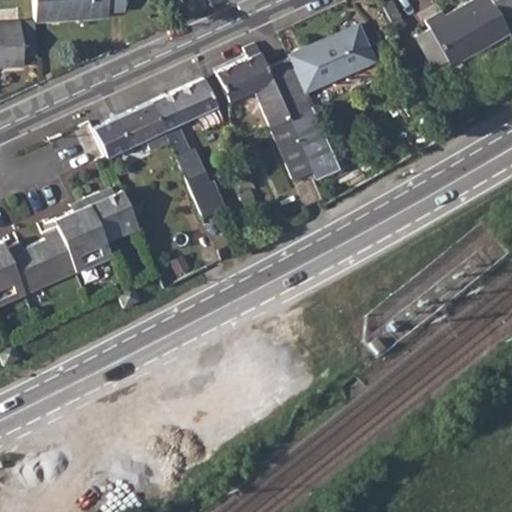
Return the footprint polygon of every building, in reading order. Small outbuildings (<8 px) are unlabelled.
[(31,0),(33,19),(105,14),(104,11),(123,9),(122,0),(31,0)] [(391,0),(389,0),(381,4),(394,27),(404,22),(391,0)] [(428,27),(416,34),(433,66),(446,59),(450,64),(509,32),(491,0),(468,0),(444,14),(441,9),(424,19),(428,27)] [(18,20),(0,21),(0,64),(21,63),(18,20)] [(357,22),(287,52),(304,90),(367,61),(359,43),(364,40),(357,22)] [(255,41),(244,46),(248,56),(215,71),(228,100),(253,88),(259,102),(258,102),(290,179),(309,170),(287,117),(268,72),(255,41)] [(202,77),(150,100),(169,143),(174,155),(200,218),(223,209),(212,179),(208,181),(193,147),(188,149),(176,123),(215,105),(202,77)] [(150,100),(92,127),(94,131),(104,153),(105,155),(135,142),(144,137),(150,150),(169,143),(150,100)] [(310,108),(287,117),(309,170),(313,179),(336,169),(310,108)] [(88,119),(79,124),(95,160),(105,155),(104,153),(94,131),(92,127),(88,119)] [(109,186),(99,190),(102,197),(112,192),(109,186)] [(0,303),(109,255),(103,241),(136,226),(120,189),(112,192),(102,197),(99,190),(82,198),(84,204),(71,210),(36,225),(39,232),(45,230),(47,236),(42,238),(21,248),(15,250),(13,243),(18,241),(15,234),(0,240),(0,303)] [(82,198),(69,204),(71,210),(84,204),(82,198)] [(45,230),(39,232),(42,238),(47,236),(45,230)] [(21,248),(18,241),(13,243),(15,250),(21,248)] [(115,291),(123,307),(138,299),(130,284),(115,291)]
